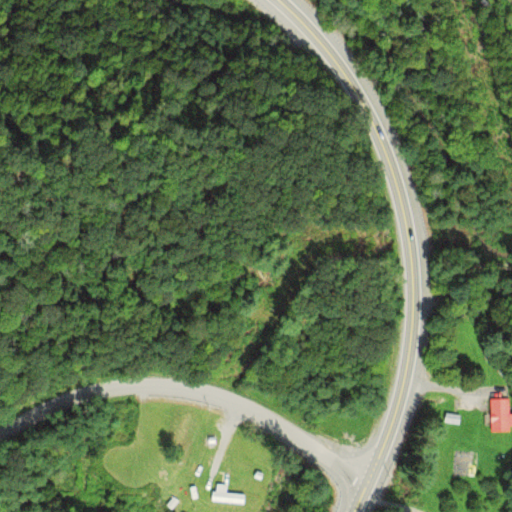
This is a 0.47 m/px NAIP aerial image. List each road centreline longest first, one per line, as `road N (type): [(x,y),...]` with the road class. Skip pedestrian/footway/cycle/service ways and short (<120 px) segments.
road 1 (trunk): [(355,511),(401,393),(416,317),(415,262),(385,138),(357,82),(319,30),(280,0)]
road 2 (tertiary): [(0,434),(66,398),(123,382),(187,386),(375,473)]
